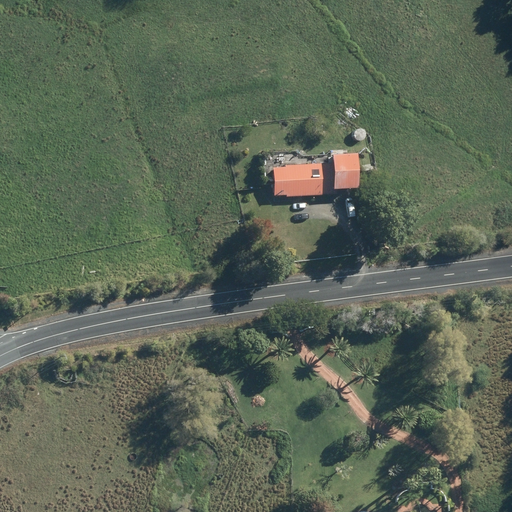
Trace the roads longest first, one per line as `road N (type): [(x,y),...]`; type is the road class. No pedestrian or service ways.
road 1 (unclassified): [(0,355),(117,320),(511,266)]
road 2 (unknown): [(284,297),(317,356),(353,394),(443,461),(454,511)]
